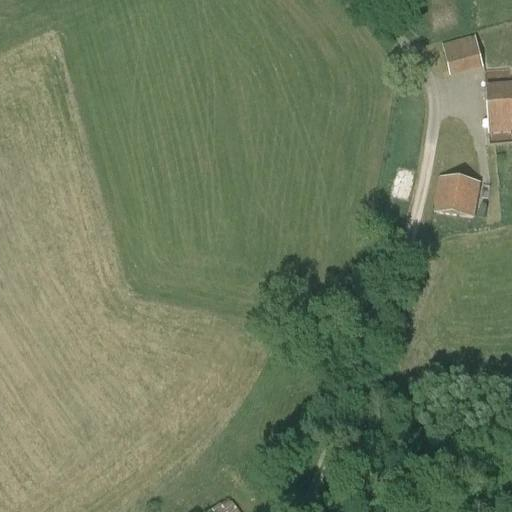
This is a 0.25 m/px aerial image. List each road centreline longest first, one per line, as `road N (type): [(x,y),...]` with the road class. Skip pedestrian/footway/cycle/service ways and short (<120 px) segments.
road 1 (track): [(299,511),(394,282),(430,143)]
road 2 (unclassified): [(430,143),(429,82),(368,0)]
